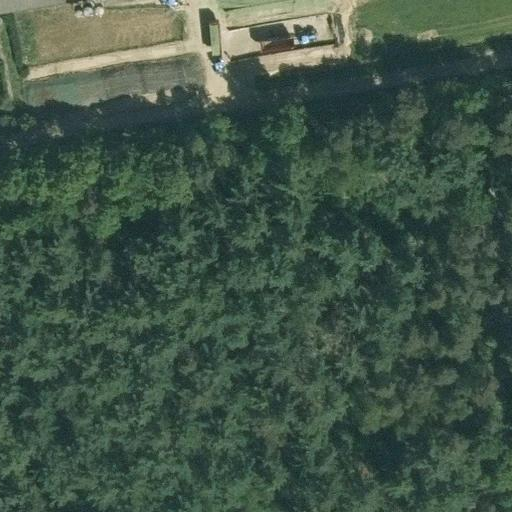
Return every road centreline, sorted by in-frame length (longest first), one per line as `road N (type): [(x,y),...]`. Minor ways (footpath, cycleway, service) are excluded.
road 1 (unclassified): [(0,140),(260,97)]
road 2 (track): [(511,55),(260,97)]
